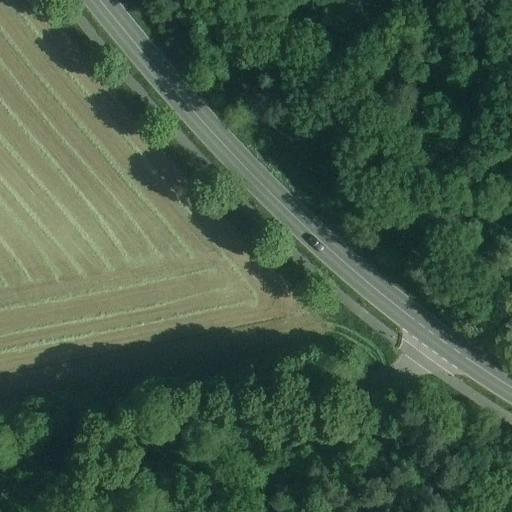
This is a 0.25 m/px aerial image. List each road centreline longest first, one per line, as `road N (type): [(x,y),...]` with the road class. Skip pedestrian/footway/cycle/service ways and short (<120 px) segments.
road 1 (secondary): [(436,337),(320,240),(233,153),(103,0)]
road 2 (unclassified): [(0,461),(360,384),(391,374),(436,337)]
